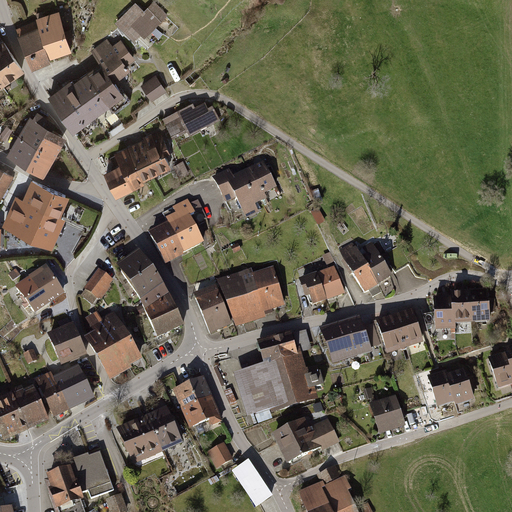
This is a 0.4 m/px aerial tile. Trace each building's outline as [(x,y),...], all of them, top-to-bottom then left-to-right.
[(144,12),(135,3),(115,23),(135,42),(140,37),(143,40),(168,16),(154,2),(144,12)] [(64,33),(56,11),(33,18),(35,22),(47,59),(70,51),(68,46),(73,44),(68,32),(64,33)] [(35,22),(19,27),(33,68),(48,63),(47,59),(35,22)] [(114,111),(131,99),(125,91),(123,93),(113,79),(127,69),(124,64),(133,58),(121,41),(112,47),(107,41),(93,51),(102,64),(87,74),(108,104),(114,111)] [(2,42),(0,42),(0,85),(21,71),(2,42)] [(87,74),(73,84),(94,114),(108,104),(87,74)] [(166,93),(155,77),(140,86),(151,103),(166,93)] [(94,114),(73,84),(71,82),(50,97),(73,128),(85,120),(83,117),(88,113),(90,117),(94,114)] [(164,120),(172,137),(218,116),(212,104),(207,107),(204,102),(195,106),(193,102),(177,109),(179,113),(164,120)] [(52,155),(63,136),(52,129),(55,124),(38,112),(32,120),(29,118),(19,135),(52,155)] [(142,177),(169,163),(164,154),(169,151),(161,131),(146,139),(147,141),(129,150),(142,177)] [(19,135),(7,154),(41,174),(52,155),(19,135)] [(129,150),(111,158),(116,169),(106,174),(116,193),(143,180),(142,177),(129,150)] [(264,159),(251,165),(269,206),(283,199),(264,159)] [(251,165),(231,172),(251,212),(269,206),(251,165)] [(0,193),(10,175),(0,169),(0,193)] [(251,212),(231,172),(219,178),(238,218),(251,212)] [(32,204),(58,215),(66,196),(34,182),(29,191),(36,194),(32,204)] [(17,197),(6,223),(46,240),(58,215),(32,204),(17,197)] [(319,208),(311,213),(319,227),(328,222),(319,208)] [(187,255),(205,244),(184,210),(166,222),(187,255)] [(166,222),(147,234),(168,267),(187,255),(166,222)] [(344,260),(354,276),(368,268),(358,252),(353,244),(341,251),(345,259),(344,260)] [(390,276),(371,244),(358,252),(368,268),(377,284),(390,276)] [(159,279),(143,256),(122,271),(132,286),(142,300),(163,286),(159,279)] [(343,294),(333,266),(316,273),(326,301),(343,294)] [(64,291),(47,267),(31,278),(48,302),(64,291)] [(354,276),(364,293),(369,290),(373,297),(382,291),(377,284),(368,268),(354,276)] [(80,296),(93,306),(112,280),(99,270),(80,296)] [(249,274),(220,283),(221,286),(234,324),(236,330),(268,320),(266,314),(286,308),(274,272),(251,279),(249,274)] [(316,273),(298,279),(304,298),(309,296),(312,306),(326,301),(316,273)] [(17,288),(34,312),(48,302),(31,278),(17,288)] [(157,337),(183,325),(169,296),(163,286),(142,300),(141,301),(157,337)] [(221,286),(196,296),(212,333),(234,324),(221,286)] [(489,300),(488,290),(470,291),(472,323),(490,322),(490,314),(489,300)] [(472,323),(470,291),(450,292),(450,297),(451,315),(454,315),(455,325),(472,323)] [(450,297),(433,298),(435,331),(455,329),(455,325),(454,315),(451,315),(450,297)] [(423,343),(412,309),(394,315),(406,349),(423,343)] [(102,322),(127,364),(139,357),(114,315),(102,322)] [(394,315),(375,322),(386,355),(406,349),(394,315)] [(359,320),(323,332),(334,363),(370,351),(359,320)] [(102,322),(92,328),(99,339),(90,344),(108,375),(127,364),(102,322)] [(74,326),(49,337),(61,365),(87,354),(74,326)] [(265,367),(235,376),(248,418),(268,412),(269,416),(318,401),(315,390),(324,387),(318,367),(306,370),(301,353),(311,350),(306,333),(291,337),(290,334),(258,343),(265,367)] [(33,351),(25,354),(28,363),(37,359),(33,351)] [(511,370),(506,354),(489,359),(499,390),(511,385),(511,370)] [(79,368),(54,380),(68,409),(93,396),(79,368)] [(468,379),(465,372),(447,379),(454,400),(456,405),(474,399),(472,393),(468,379)] [(446,374),(429,380),(438,406),(454,400),(447,379),(446,374)] [(52,376),(38,383),(53,416),(68,409),(54,380),(52,376)] [(202,377),(171,390),(179,410),(211,396),(202,377)] [(474,377),(468,379),(472,393),(478,391),(474,377)] [(48,419),(35,390),(23,395),(21,391),(12,395),(13,396),(27,428),(48,419)] [(27,428),(13,396),(0,401),(0,430),(4,439),(27,428)] [(212,427),(222,422),(211,396),(179,410),(188,430),(209,421),(212,427)] [(396,399),(372,407),(382,435),(405,427),(396,399)] [(182,444),(166,407),(145,417),(161,454),(182,444)] [(115,430),(131,467),(161,454),(145,417),(115,430)] [(305,420),(274,435),(288,464),(319,449),(321,451),(339,443),(328,421),(309,430),(305,420)] [(223,443),(206,453),(215,469),(232,459),(223,443)] [(60,473),(49,476),(53,490),(51,491),(59,511),(84,511),(81,501),(81,500),(79,495),(89,491),(91,499),(114,490),(100,453),(78,461),(80,466),(76,467),(60,473)] [(248,460),(231,471),(255,509),(272,497),(248,460)] [(322,485),(301,495),(309,511),(355,511),(346,492),(350,491),(344,479),(340,481),(335,470),(319,477),(322,485)] [(126,511),(120,494),(104,500),(108,511),(126,511)]
